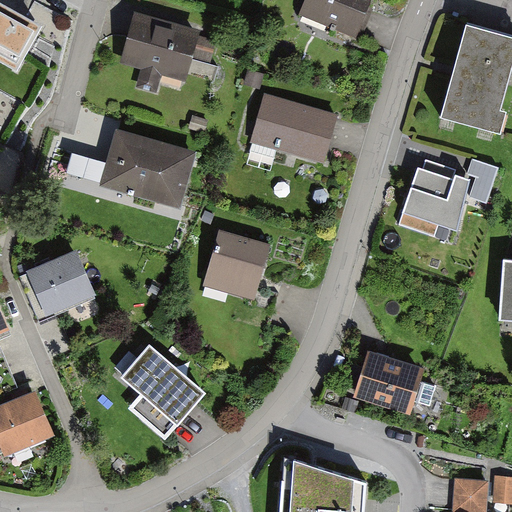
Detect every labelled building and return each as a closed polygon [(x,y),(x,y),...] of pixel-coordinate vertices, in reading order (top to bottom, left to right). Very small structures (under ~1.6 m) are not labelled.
[(303,0),(299,13),(358,37),(373,0),(303,0)] [(37,27),(0,5),(0,64),(12,71),(37,27)] [(186,85),(193,60),(211,65),(217,45),(199,39),(201,33),(180,27),(136,14),(120,66),(143,73),(138,89),(156,94),(161,78),(186,85)] [(511,33),(467,21),(441,118),(503,135),(508,114),(501,112),(511,72),(511,33)] [(245,84),(262,89),(266,73),(250,68),(245,84)] [(324,164),(339,114),(264,93),(250,143),(324,164)] [(190,129),(206,133),(210,120),(193,116),(190,129)] [(180,211),(197,152),(117,129),(100,187),(180,211)] [(503,169),(473,159),(468,175),(457,171),(454,178),(419,166),(399,225),(454,244),(467,207),(487,214),(503,169)] [(221,230),(204,286),(257,302),(274,246),(221,230)] [(57,309),(95,294),(76,249),(26,270),(47,319),(59,314),(57,309)] [(511,255),(506,255),(501,320),(511,320),(511,255)] [(0,333),(11,329),(0,303),(0,333)] [(139,405),(173,434),(211,391),(154,342),(127,373),(150,392),(139,405)] [(355,398),(413,416),(416,404),(431,408),(438,388),(424,383),(428,369),(369,352),(355,398)] [(35,392),(0,407),(0,448),(4,458),(55,436),(35,392)] [(364,511),(366,488),(290,466),(286,511),(364,511)] [(452,510),(477,511),(486,511),(489,479),(454,476),(453,494),(452,510)] [(511,477),(495,477),(493,502),(511,503),(511,477)]
